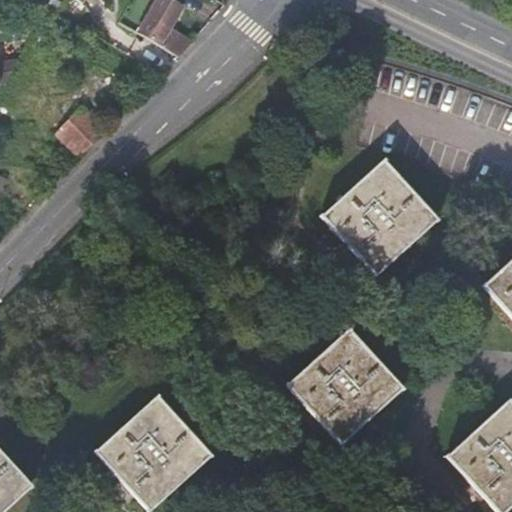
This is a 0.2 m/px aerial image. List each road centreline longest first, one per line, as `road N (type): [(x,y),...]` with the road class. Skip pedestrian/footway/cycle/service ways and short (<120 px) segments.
road 1 (residential): [(0,270),(250,27),(258,0)]
road 2 (secondary): [(511,55),(393,0)]
